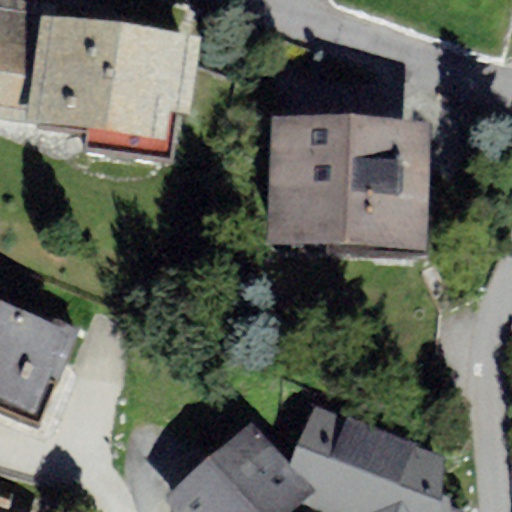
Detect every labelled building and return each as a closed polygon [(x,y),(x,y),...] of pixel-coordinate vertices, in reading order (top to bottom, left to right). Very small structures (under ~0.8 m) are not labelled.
[(51,5),(8,0),(0,0),(0,118),(88,131),(86,150),(171,162),(178,114),(189,116),(200,37),(49,17),(51,5)] [(429,123),(272,117),(268,243),(424,249),(429,123)] [(0,305),(0,399),(35,413),(67,332),(0,305)] [(316,407),(289,465),(315,493),(304,504),(324,511),(453,511),(447,459),(316,407)] [(171,511),(294,511),(304,504),(315,493),(289,465),(248,422),(163,503),(171,511)] [(0,498),(0,511),(12,511),(15,503),(0,498)]
